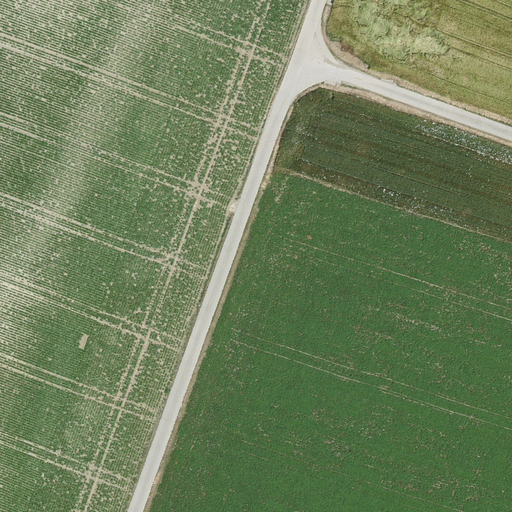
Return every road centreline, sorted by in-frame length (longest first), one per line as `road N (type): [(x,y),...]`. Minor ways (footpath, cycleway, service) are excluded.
road 1 (track): [(135,511),(299,58)]
road 2 (unclassified): [(511,134),(299,58),(320,0)]
